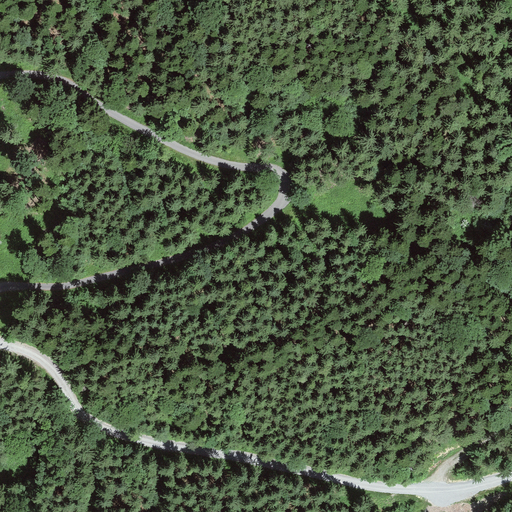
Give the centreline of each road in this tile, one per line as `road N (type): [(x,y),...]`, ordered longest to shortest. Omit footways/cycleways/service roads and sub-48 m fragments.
road 1 (track): [(0,290),(77,284),(178,259),(253,229),(279,207),(286,189),(277,172),(188,153),(73,84),(0,75)]
road 2 (track): [(511,477),(460,489),(379,487),(175,448),(119,433),(81,410),(35,355),(0,343)]
